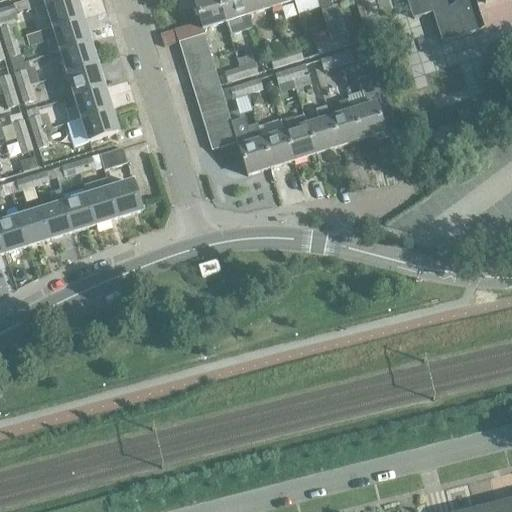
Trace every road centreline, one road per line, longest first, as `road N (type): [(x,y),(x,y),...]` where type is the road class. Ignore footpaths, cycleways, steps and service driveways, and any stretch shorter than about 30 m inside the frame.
road 1 (unclassified): [(511,279),(435,273),(274,238),(201,248)]
road 2 (residential): [(225,511),(511,436)]
road 3 (residential): [(201,248),(123,0)]
road 4 (residential): [(0,334),(84,291),(201,248)]
